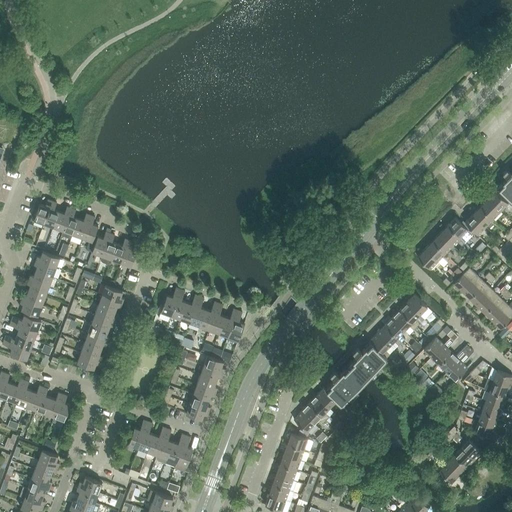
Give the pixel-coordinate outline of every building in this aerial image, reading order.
[(511,172),(511,173),(506,169),(502,173),(507,178),(497,187),(511,201),(511,172)] [(488,199),(500,211),(508,203),(496,191),(488,199)] [(45,206),(40,203),(34,219),(44,223),(52,200),(48,199),(45,206)] [(488,199),(480,206),(493,219),(500,211),(488,199)] [(44,223),(53,226),(59,211),(54,209),(57,202),(52,200),(44,223)] [(53,226),(63,230),(71,207),(67,206),(64,213),(59,211),(53,226)] [(473,214),(485,226),(493,219),(480,206),(473,214)] [(63,230),(72,234),(78,218),(73,216),(76,209),(71,207),(63,230)] [(72,234),(82,237),(90,214),(86,213),(83,220),(78,218),(72,234)] [(90,214),(82,237),(92,241),(98,225),(92,223),(95,216),(90,214)] [(485,226),(473,214),(465,222),(477,234),(485,226)] [(448,225),(465,242),(468,238),(463,234),(468,229),(455,217),(448,225)] [(448,225),(440,233),(453,245),(457,241),(462,245),(465,242),(448,225)] [(92,251),(102,255),(110,232),(106,231),(103,238),(98,236),(92,251)] [(110,263),(111,259),(117,243),(112,241),(115,234),(110,232),(102,255),(100,259),(101,261),(103,262),(106,263),(108,263),(110,263)] [(511,237),(507,232),(503,236),(508,240),(511,237)] [(440,233),(433,241),(450,257),(453,254),(448,249),(453,245),(440,233)] [(111,259),(121,262),(129,239),(125,238),(122,245),(117,243),(111,259)] [(129,239),(121,262),(131,266),(137,250),(131,248),(134,241),(129,239)] [(450,257),(433,241),(425,248),(438,261),(442,256),(447,261),(450,257)] [(492,248),(496,253),(500,249),(495,244),(492,248)] [(438,261),(425,248),(417,256),(430,269),(438,261)] [(37,255),(36,259),(56,267),(59,257),(43,250),(41,256),(37,255)] [(477,260),(480,263),(485,258),(481,255),(477,260)] [(37,265),(35,270),(52,276),(56,267),(36,259),(34,264),(37,265)] [(454,283),(462,291),(477,275),(469,267),(454,283)] [(489,271),(492,275),(497,270),(493,267),(489,271)] [(30,274),(29,278),(49,286),(52,276),(35,270),(34,275),(30,274)] [(497,270),(492,275),(496,278),(500,273),(497,270)] [(462,291),(469,299),(485,282),(477,275),(462,291)] [(446,277),(442,281),(447,285),(451,282),(446,277)] [(30,284),(28,289),(45,295),(49,286),(29,278),(27,283),(30,284)] [(469,299),(477,306),(493,290),(485,282),(469,299)] [(105,285),(102,295),(122,302),(124,297),(120,296),(122,291),(105,285)] [(171,315),(180,288),(176,287),(172,296),(167,294),(161,311),(171,315)] [(171,315),(180,318),(186,301),(181,299),(185,290),(180,288),(171,315)] [(23,293),(22,298),(42,305),(45,295),(28,289),(26,294),(23,293)] [(501,297),(493,290),(477,306),(485,313),(501,297)] [(180,318),(190,322),(199,295),(195,294),(191,303),(186,301),(180,318)] [(415,294),(407,302),(419,314),(427,306),(415,294)] [(102,295),(98,304),(115,310),(117,305),(120,306),(122,302),(102,295)] [(190,322),(199,325),(206,308),(200,306),(204,297),(199,295),(190,322)] [(501,297),(485,313),(493,321),(508,305),(501,297)] [(42,305),(22,298),(20,302),(23,303),(21,309),(38,315),(42,305)] [(199,325),(209,329),(219,303),(214,301),(211,310),(206,308),(199,325)] [(399,309),(417,326),(420,323),(415,318),(419,314),(407,302),(399,309)] [(209,329),(218,332),(225,315),(220,314),(223,304),(219,303),(209,329)] [(115,310),(98,304),(95,314),(115,321),(117,317),(113,315),(115,310)] [(511,308),(508,305),(493,321),(501,329),(511,316),(511,308)] [(225,315),(218,332),(228,336),(238,310),(233,308),(230,317),(225,315)] [(417,326),(399,309),(392,317),(404,329),(409,325),(413,330),(417,326)] [(238,310),(228,336),(238,339),(244,323),(239,321),(242,311),(238,310)] [(13,315),(11,320),(37,330),(41,320),(24,313),(22,319),(13,315)] [(115,321),(95,314),(91,323),(108,329),(110,324),(113,326),(115,321)] [(392,317),(384,325),(402,342),(405,338),(400,334),(404,329),(392,317)] [(436,321),(441,326),(444,323),(440,318),(436,321)] [(17,333),(34,339),(37,330),(11,320),(9,324),(19,328),(17,333)] [(106,335),(108,329),(91,323),(88,333),(108,340),(109,336),(106,335)] [(384,325),(377,333),(389,345),(394,341),(398,345),(402,342),(384,325)] [(455,332),(451,329),(447,334),(450,337),(455,332)] [(458,336),(455,332),(450,337),(454,341),(458,336)] [(6,335),(4,339),(30,349),(34,339),(17,333),(15,338),(6,335)] [(88,333),(84,342),(101,349),(103,343),(106,345),(108,340),(88,333)] [(370,342),(362,350),(379,365),(387,357),(390,354),(385,349),(389,345),(377,333),(369,341),(370,342)] [(424,349),(432,356),(444,344),(436,336),(424,349)] [(30,349),(4,339),(2,344),(12,347),(10,353),(27,359),(30,349)] [(101,349),(84,342),(81,352),(101,359),(102,355),(99,354),(101,349)] [(416,352),(421,346),(417,342),(412,347),(416,352)] [(432,356),(439,364),(451,351),(444,344),(432,356)] [(470,348),(467,344),(462,349),(466,352),(470,348)] [(334,379),(333,380),(349,396),(351,398),(359,390),(357,388),(371,373),(373,375),(381,367),(379,365),(362,350),(361,351),(357,347),(352,351),(357,355),(353,360),(352,359),(342,369),(343,370),(339,374),(334,370),(330,374),(334,379)] [(470,348),(466,352),(469,356),(474,351),(470,348)] [(456,356),(451,351),(439,364),(447,371),(459,359),(466,352),(462,349),(456,356)] [(101,359),(81,352),(77,362),(94,368),(96,363),(99,364),(101,359)] [(466,352),(459,359),(447,371),(455,379),(467,367),(463,362),(469,356),(466,352)] [(49,356),(45,354),(41,363),(46,365),(49,356)] [(210,356),(207,355),(204,365),(223,372),(224,367),(221,366),(223,361),(210,356)] [(53,356),(50,363),(56,365),(59,358),(53,356)] [(223,372),(204,365),(200,374),(216,380),(218,375),(221,376),(223,372)] [(473,370),(477,374),(481,371),(476,366),(473,370)] [(477,374),(473,370),(469,373),(474,378),(477,374)] [(493,380),(510,386),(511,379),(511,375),(497,370),(493,380)] [(0,386),(0,395),(6,398),(12,383),(7,381),(10,374),(5,372),(0,386)] [(200,374),(197,384),(216,391),(217,387),(214,385),(216,380),(200,374)] [(6,398),(16,402),(24,379),(20,378),(17,384),(12,383),(6,398)] [(424,382),(429,388),(434,384),(428,378),(424,382)] [(488,378),(484,388),(489,390),(506,396),(510,386),(493,380),(488,378)] [(16,402),(26,405),(31,390),(26,388),(29,381),(24,379),(16,402)] [(316,395),(329,407),(333,403),(338,407),(349,396),(333,380),(325,388),(324,387),(316,395)] [(197,384),(193,394),(209,399),(211,394),(214,396),(216,391),(197,384)] [(26,405),(35,409),(43,386),(39,385),(36,392),(31,390),(26,405)] [(438,396),(442,392),(435,385),(431,389),(438,396)] [(35,409),(45,413),(50,397),(45,395),(48,388),(43,386),(35,409)] [(489,390),(486,400),(502,406),(506,396),(489,390)] [(45,413),(54,416),(63,393),(58,392),(56,399),(50,397),(45,413)] [(63,393),(54,416),(64,420),(70,404),(65,402),(67,395),(63,393)] [(193,394),(190,403),(209,410),(210,406),(207,404),(209,399),(193,394)] [(316,395),(309,403),(326,419),(329,416),(325,411),(329,407),(316,395)] [(486,400),(482,410),(498,417),(502,406),(486,400)] [(209,410),(190,403),(186,413),(202,419),(204,413),(207,415),(209,410)] [(309,403),(301,410),(314,423),(318,418),(323,423),(326,419),(309,403)] [(314,423),(301,410),(294,418),(306,431),(314,423)] [(478,421),(494,427),(498,417),(482,410),(478,421)] [(128,443),(138,447),(148,421),(143,419),(140,429),(134,426),(128,443)] [(152,422),(148,421),(138,447),(148,451),(154,434),(149,432),(152,422)] [(494,427),(478,421),(474,431),(491,437),(494,427)] [(148,451),(157,454),(167,428),(162,426),(159,436),(154,434),(148,451)] [(171,430),(167,428),(157,454),(155,459),(165,462),(167,458),(173,441),(168,439),(171,430)] [(447,432),(452,437),(456,434),(451,429),(447,432)] [(291,432),(288,443),(304,449),(308,439),(291,432)] [(452,437),(447,432),(444,436),(449,441),(452,437)] [(165,462),(175,466),(186,435),(181,433),(178,443),(173,441),(167,458),(165,462)] [(175,466),(174,467),(184,470),(192,448),(187,446),(190,437),(186,435),(175,466)] [(324,439),(328,443),(332,440),(327,435),(324,439)] [(470,438),(462,446),(474,459),(482,451),(470,438)] [(284,453),(300,459),(304,449),(288,443),(284,453)] [(322,443),(318,454),(324,456),(328,446),(322,443)] [(436,445),(433,448),(437,453),(441,449),(436,445)] [(462,446),(454,454),(467,466),(474,459),(462,446)] [(437,453),(433,448),(429,451),(434,456),(437,453)] [(42,449),(38,459),(57,466),(59,462),(56,460),(58,455),(42,449)] [(284,453),(280,463),(296,469),(300,459),(284,453)] [(454,454),(447,462),(459,474),(467,466),(454,454)] [(38,459),(35,469),(51,474),(52,469),(56,471),(57,466),(38,459)] [(459,474),(447,462),(439,470),(452,482),(459,474)] [(276,473),(293,479),(296,469),(280,463),(276,473)] [(35,469),(31,478),(50,485),(52,481),(49,479),(51,474),(35,469)] [(273,483),(289,489),(293,491),(296,481),(293,479),(276,473),(273,483)] [(80,480),(78,485),(98,492),(102,482),(85,476),(83,481),(80,480)] [(31,478),(28,488),(44,494),(45,488),(49,490),(50,485),(31,478)] [(289,489),(273,483),(269,494),(285,500),(289,489)] [(95,502),(98,492),(78,485),(76,489),(80,490),(78,495),(95,502)] [(28,488),(24,497),(43,504),(45,500),(42,499),(44,494),(28,488)] [(156,491),(152,501),(172,509),(174,504),(171,503),(173,497),(156,491)] [(285,500),(269,494),(265,504),(281,510),(285,500)] [(416,494),(408,502),(418,511),(422,511),(428,506),(416,494)] [(91,511),(95,502),(78,495),(76,500),(73,499),(71,504),(91,511)] [(306,511),(318,511),(323,499),(313,495),(306,511)] [(43,504),(24,497),(20,507),(33,511),(36,511),(38,508),(42,509),(43,504)] [(318,511),(329,511),(333,502),(323,499),(318,511)] [(152,501),(149,511),(152,511),(167,511),(170,511),(172,509),(152,501)] [(329,511),(341,511),(344,506),(333,502),(329,511)] [(418,511),(408,502),(400,510),(403,511),(418,511)]
